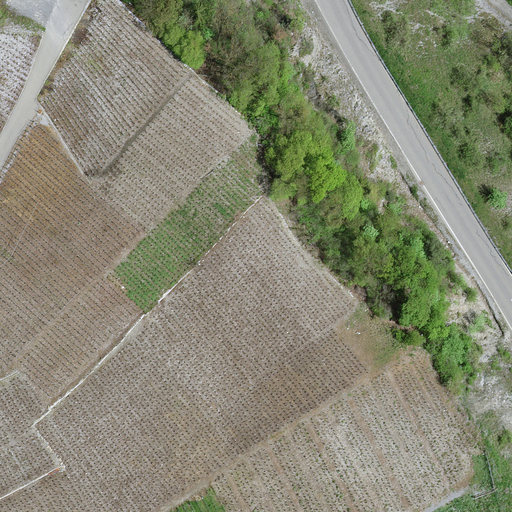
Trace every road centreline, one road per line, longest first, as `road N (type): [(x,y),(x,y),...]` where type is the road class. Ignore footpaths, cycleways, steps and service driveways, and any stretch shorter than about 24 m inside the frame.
road 1 (tertiary): [(511,300),(332,0)]
road 2 (residential): [(0,160),(61,11)]
